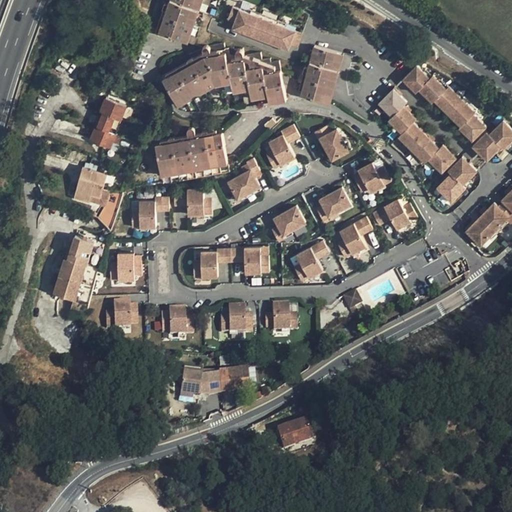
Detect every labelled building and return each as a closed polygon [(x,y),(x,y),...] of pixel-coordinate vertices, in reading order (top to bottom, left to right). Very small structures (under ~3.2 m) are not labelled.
[(202,5),(204,0),(167,0),(158,26),(191,38),(202,5)] [(253,9),(235,2),(230,15),(237,17),(235,23),(254,31),(261,12),(253,9)] [(262,9),(261,12),(280,19),(281,16),(262,9)] [(280,19),(261,12),(254,31),(258,32),(263,34),(272,38),(280,19)] [(288,23),(280,19),(272,38),(291,45),(293,39),(300,42),(305,29),(288,23)] [(346,51),(317,42),(315,47),(311,64),(309,70),(303,92),(332,100),(346,51)] [(209,53),(168,73),(181,98),(218,82),(235,80),(237,89),(252,87),(253,97),(272,94),(273,99),(289,97),(285,67),(267,70),(266,64),(249,66),(248,57),(232,59),(231,51),(209,53)] [(420,87),(431,76),(425,69),(418,63),(404,77),(417,90),(420,87)] [(431,76),(433,74),(426,67),(425,69),(431,76)] [(433,74),(431,76),(420,87),(423,90),(427,94),(433,100),(435,99),(447,87),(440,80),(434,73),(433,74)] [(442,78),(440,80),(447,87),(449,85),(442,78)] [(449,112),(463,98),(457,92),(449,85),(447,87),(435,99),(449,112)] [(408,100),(394,87),(380,101),(387,107),(394,114),(406,102),(408,100)] [(463,98),(465,96),(459,89),(457,92),(463,98)] [(478,109),(465,96),(463,98),(476,111),(477,111),(478,109)] [(96,127),(91,141),(113,150),(118,136),(117,135),(123,121),(124,121),(130,106),(108,98),(102,113),(104,114),(99,128),(96,127)] [(462,125),(474,113),(476,111),(463,98),(449,112),(462,125)] [(406,102),(394,114),(391,116),(390,118),(396,124),(403,131),(414,121),(419,115),(413,109),(408,105),(406,102)] [(394,114),(387,107),(384,110),(391,116),(394,114)] [(474,113),(481,120),(483,117),(477,111),(476,111),(474,113)] [(460,127),(473,140),(484,129),(487,126),(481,120),(474,113),(462,125),(460,127)] [(511,126),(504,119),(489,134),(501,145),(503,148),(511,140),(511,139),(511,126)] [(406,142),(413,148),(427,134),(414,121),(403,131),(401,134),(400,135),(406,142)] [(269,153),(277,167),(284,163),(285,166),(292,163),(291,159),(298,155),(291,142),(303,136),(296,123),(284,130),(286,134),(272,141),(276,149),(269,153)] [(403,131),(396,124),(394,127),(401,134),(403,131)] [(327,126),(315,132),(322,146),(327,143),(335,159),(354,148),(350,140),(347,141),(340,127),(330,132),(327,126)] [(191,134),(163,139),(164,142),(159,143),(164,171),(230,159),(224,128),(200,132),(200,131),(199,129),(197,128),(195,128),(194,128),(192,129),(191,130),(191,131),(191,133),(191,134)] [(473,140),(475,143),(487,131),(484,129),(473,140)] [(501,145),(489,134),(487,131),(475,143),(473,145),(480,152),(487,159),(495,151),(501,145)] [(426,161),(426,160),(429,158),(440,147),(427,134),(413,148),(426,161)] [(413,148),(406,142),(404,144),(410,150),(413,148)] [(456,156),(443,143),(440,147),(429,158),(436,165),(442,171),(446,167),(456,156)] [(501,145),(495,151),(498,154),(503,148),(501,145)] [(426,161),(413,148),(410,150),(423,163),(426,161)] [(456,156),(446,167),(449,170),(463,156),(460,153),(456,156)] [(477,170),(463,156),(449,170),(452,172),(463,184),(469,178),(477,170)] [(242,196),(244,200),(264,189),(256,174),(263,170),(256,158),(249,162),(250,163),(244,167),(247,172),(232,181),(241,197),(242,196)] [(433,167),(436,165),(429,158),(426,160),(433,167)] [(354,175),(363,192),(370,188),(372,191),(393,180),(385,166),(378,170),(374,162),(360,170),(361,172),(354,175)] [(109,174),(85,167),(76,199),(91,203),(96,182),(106,185),(109,174)] [(463,184),(452,172),(437,186),(452,201),(466,187),(463,184)] [(469,178),(463,184),(466,187),(472,181),(469,178)] [(206,186),(190,186),(190,191),(191,205),(191,211),(198,211),(207,211),(214,211),(214,203),(214,195),(206,195),(206,186)] [(318,209),(325,221),(332,217),(331,216),(345,208),(347,211),(354,208),(343,188),(321,199),(325,205),(318,209)] [(511,189),(503,199),(504,200),(511,207),(511,189)] [(158,208),(158,198),(142,199),(143,208),(135,208),(135,224),(151,224),(158,223),(158,211),(158,208)] [(374,214),(381,226),(393,219),(398,229),(406,225),(407,228),(414,224),(413,221),(420,217),(412,203),(405,207),(401,199),(374,214)] [(495,201),(481,216),(495,230),(506,218),(511,212),(511,207),(504,200),(499,206),(495,201)] [(275,228),(281,240),(295,233),(293,230),(308,222),(299,205),(277,217),(281,225),(275,228)] [(481,216),(467,230),(481,244),(489,235),(495,230),(481,216)] [(339,243),(347,257),(353,253),(355,257),(363,252),(361,249),(368,246),(362,236),(374,229),(368,217),(341,232),(346,239),(339,243)] [(506,218),(495,230),(498,232),(509,221),(506,218)] [(495,230),(489,235),(492,238),(498,232),(495,230)] [(96,245),(78,239),(70,262),(67,261),(56,295),(76,302),(87,268),(89,268),(96,245)] [(296,267),(304,281),(311,277),(313,280),(320,276),(318,273),(325,270),(319,260),(332,253),(325,241),(299,254),(303,263),(296,267)] [(248,261),(248,273),(272,272),(272,256),(263,256),(263,247),(219,248),(219,250),(205,250),(205,260),(197,260),(197,276),(220,276),(220,261),(248,261)] [(144,272),(144,258),(136,258),(137,250),(122,251),(122,257),(111,257),(111,276),(137,275),(137,272),(144,272)] [(360,291),(348,298),(353,307),(365,300),(360,291)] [(140,322),(139,308),(132,308),(132,302),(132,299),(116,299),(116,308),(109,308),(109,324),(117,324),(133,323),(132,322),(140,322)] [(280,304),(273,304),(273,313),(266,313),(266,327),(274,327),(274,330),(290,330),(298,330),(298,321),(297,313),(289,313),(289,304),(280,304)] [(246,318),(246,305),(229,306),(229,314),(222,314),(222,332),(230,332),(246,331),(246,318)] [(186,307),(170,307),(170,310),(170,317),(163,317),(163,330),(170,330),(170,331),(187,331),(195,331),(194,318),(186,318),(186,307)] [(203,373),(185,372),(182,400),(194,401),(195,396),(201,397),(203,373)] [(221,375),(223,396),(243,394),(242,391),(251,390),(250,372),(221,375)] [(307,419),(278,429),(285,449),(314,438),(307,419)]
